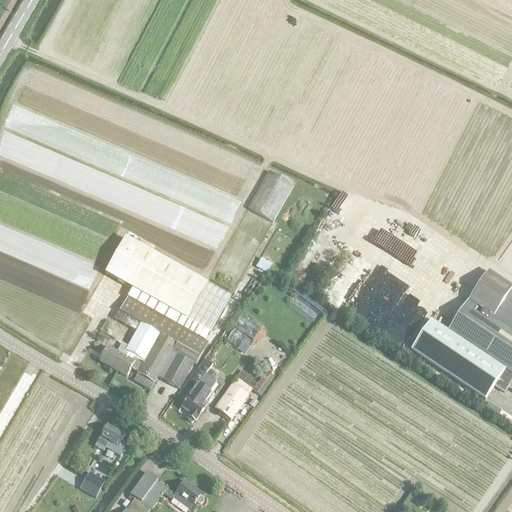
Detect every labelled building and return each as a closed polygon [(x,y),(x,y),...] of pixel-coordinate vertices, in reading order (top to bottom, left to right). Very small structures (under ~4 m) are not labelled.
[(207,285),(148,252),(126,239),(105,275),(187,321),(210,334),(230,298),(207,285)] [(505,395),(511,383),(511,288),(488,272),(448,332),(432,321),(411,352),(485,402),(494,387),(505,395)] [(208,344),(146,308),(128,298),(119,313),(140,325),(125,353),(126,354),(124,357),(120,365),(118,364),(114,371),(126,378),(131,369),(139,373),(137,375),(154,385),(158,378),(180,390),(194,365),(196,366),(208,344)] [(261,328),(263,325),(244,312),(233,327),(253,341),(252,342),(254,344),(256,341),(259,343),(266,335),(261,331),(262,329),(261,328)] [(124,357),(126,354),(125,353),(140,325),(119,313),(115,321),(128,328),(119,344),(122,345),(117,353),(109,348),(100,363),(114,371),(118,364),(120,365),(124,357)] [(253,344),(251,342),(246,338),(235,330),(227,341),(238,349),(237,350),(244,355),(253,344)] [(195,423),(205,409),(209,404),(206,402),(211,395),(207,392),(215,382),(213,381),(217,376),(210,371),(213,367),(202,359),(195,368),(198,370),(186,387),(193,392),(181,408),(191,415),(188,418),(195,423)] [(242,372),(237,379),(215,410),(231,421),(249,396),(248,396),(252,391),(263,399),(276,381),(265,373),(257,385),(251,380),(252,379),(242,372)] [(100,439),(95,448),(104,453),(105,450),(121,458),(127,446),(121,443),(125,436),(107,426),(100,439)] [(158,503),(163,496),(167,490),(157,483),(158,482),(147,473),(130,496),(135,499),(151,511),(158,503)] [(95,500),(104,488),(90,478),(82,490),(95,500)] [(167,490),(163,496),(172,502),(173,499),(190,511),(196,503),(198,505),(200,505),(202,505),(204,503),(204,500),(202,498),(201,497),(202,496),(184,483),(175,496),(167,490)] [(151,511),(135,499),(125,511),(151,511)]
